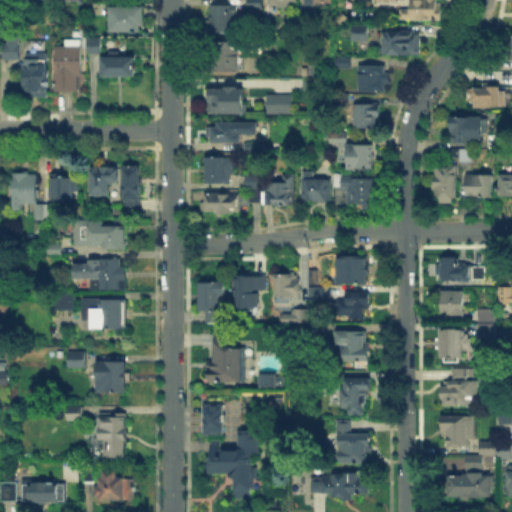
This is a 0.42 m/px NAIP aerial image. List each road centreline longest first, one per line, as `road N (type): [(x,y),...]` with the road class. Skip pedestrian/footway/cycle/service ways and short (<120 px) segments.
road 1 (residential): [(405,511),(406,141),(426,88),(471,35),(484,0)]
road 2 (residential): [(171,511),(171,0)]
road 3 (residential): [(171,244),(338,231),(511,231)]
road 4 (residential): [(0,130),(171,130)]
